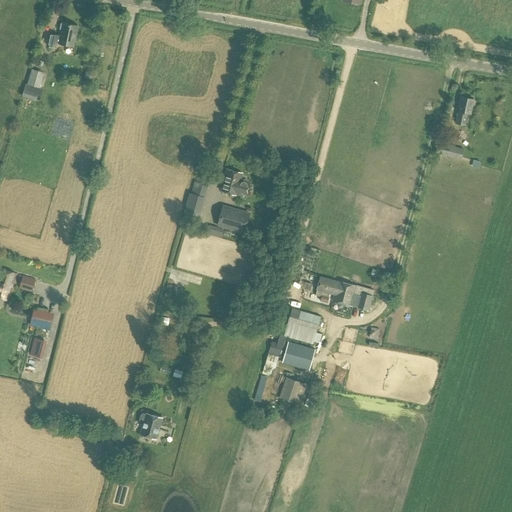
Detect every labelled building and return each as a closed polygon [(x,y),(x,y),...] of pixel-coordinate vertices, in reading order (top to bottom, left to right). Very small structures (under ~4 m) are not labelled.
[(48,44),(58,46),(59,44),(74,47),(78,26),(63,23),(63,24),(61,23),(59,30),(61,30),(60,38),(58,38),(58,35),(51,34),(48,44)] [(24,83),(25,84),(21,96),(36,100),(44,73),(29,68),(24,83)] [(456,123),(465,125),(468,113),(471,114),(474,100),(461,97),(458,111),(456,123)] [(436,153),(461,160),(464,150),(438,143),(436,153)] [(221,191),(236,195),(244,197),(247,192),(248,188),(248,182),(240,180),(242,173),(227,169),(221,191)] [(196,171),(192,187),(205,190),(209,175),(196,171)] [(183,216),(196,220),(203,195),(190,191),(183,216)] [(218,226),(244,234),(250,214),(224,206),(218,226)] [(0,269),(0,298),(8,301),(14,280),(16,274),(0,269)] [(21,281),(19,289),(32,293),(34,285),(35,280),(22,276),(21,281)] [(317,290),(316,296),(321,297),(320,301),(327,303),(328,299),(330,294),(331,294),(334,295),(335,295),(338,282),(320,277),(317,290)] [(334,295),(333,301),(334,301),(352,306),(357,286),(338,281),(338,282),(335,295),(334,295)] [(361,292),(357,307),(368,310),(372,295),(361,292)] [(287,326),(284,336),(285,336),(312,344),(313,341),(319,343),(321,334),(316,332),(321,316),(299,310),(292,308),(291,311),(289,319),(287,326)] [(32,315),(30,324),(50,329),(52,320),(32,315)] [(369,325),(366,335),(375,337),(377,327),(369,325)] [(348,334),(353,334),(353,341),(362,341),(362,335),(366,335),(366,326),(343,326),(343,338),(348,338),(348,334)] [(277,358),(279,359),(285,336),(284,336),(279,335),(277,343),(271,342),(268,355),(277,358)] [(35,337),(31,355),(39,357),(43,339),(35,337)] [(314,349),(288,341),(282,363),(308,370),(314,349)] [(268,355),(265,365),(274,368),(277,358),(268,355)] [(173,376),(181,378),(183,371),(175,369),(173,376)] [(281,398),(301,405),(308,385),(287,378),(281,398)] [(318,388),(311,385),(304,406),(311,408),(318,388)] [(141,415),(139,420),(141,422),(143,423),(140,434),(156,439),(162,419),(146,414),(146,415),(143,414),(141,415)] [(130,461),(138,464),(141,453),(132,451),(130,461)] [(124,463),(121,472),(135,476),(137,469),(138,467),(124,463)]
